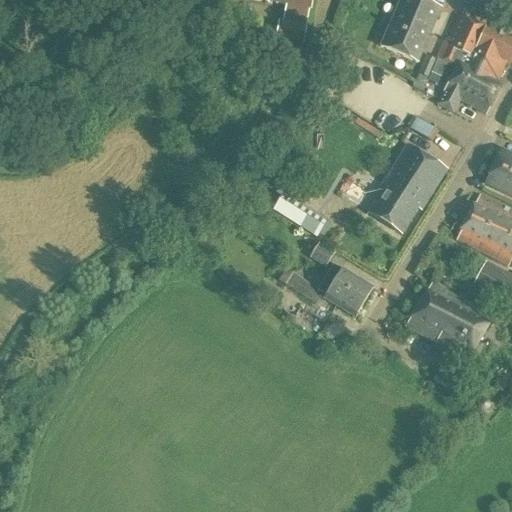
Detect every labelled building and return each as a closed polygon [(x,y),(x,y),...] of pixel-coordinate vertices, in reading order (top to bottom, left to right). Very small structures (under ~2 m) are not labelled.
[(309,11),(311,0),(250,0),(285,6),(282,21),(278,21),(274,40),(302,45),(309,11)] [(430,33),(440,11),(440,10),(415,0),(400,0),(388,28),(406,35),(410,25),(430,33)] [(465,21),(459,18),(449,42),(445,40),(437,60),(431,72),(441,77),(447,65),(456,70),(437,105),(453,114),(459,102),(486,116),(500,87),(487,80),(489,76),(497,81),(505,63),(511,66),(511,39),(466,20),(465,21)] [(417,64),(430,33),(410,25),(406,35),(388,28),(380,48),(417,64)] [(426,59),(417,77),(426,81),(427,80),(428,77),(434,64),(426,59)] [(414,120),(412,118),(406,127),(431,143),(437,134),(415,119),(414,120)] [(421,211),(446,171),(407,146),(378,190),(382,193),(368,215),(401,236),(418,210),(421,211)] [(511,196),(511,156),(501,152),(485,184),(511,196)] [(281,196),(272,212),(316,239),(326,223),(281,196)] [(509,238),(511,239),(511,212),(479,196),(467,219),(500,236),(500,237),(508,241),(509,238)] [(508,267),(511,258),(511,239),(509,238),(508,241),(500,237),(500,236),(467,219),(456,241),(508,267)] [(325,268),(333,253),(317,244),(308,259),(325,268)] [(511,307),(511,276),(485,262),(472,285),(511,307)] [(314,305),(322,294),(285,270),(277,282),(314,305)] [(363,304),(372,289),(342,270),(332,286),(363,304)] [(465,363),(492,318),(431,283),(405,328),(465,363)] [(354,319),(363,304),(332,286),(323,300),(354,319)]
